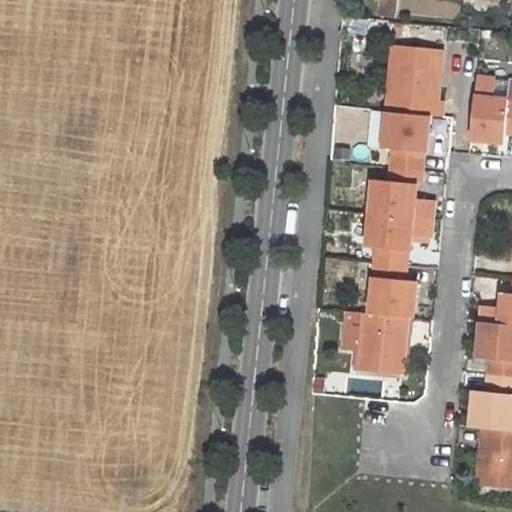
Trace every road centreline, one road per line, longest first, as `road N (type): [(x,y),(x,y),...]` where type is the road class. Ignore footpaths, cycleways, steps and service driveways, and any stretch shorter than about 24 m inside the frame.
road 1 (tertiary): [(239,511),(293,0)]
road 2 (residential): [(511,185),(466,182),(431,459),(371,450)]
